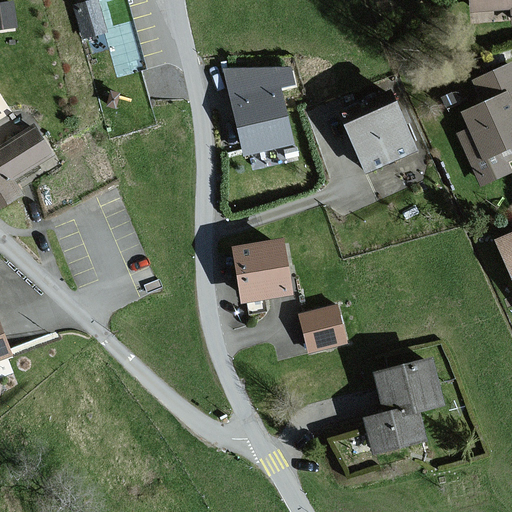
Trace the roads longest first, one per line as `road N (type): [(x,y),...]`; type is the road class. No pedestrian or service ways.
road 1 (unclassified): [(179,0),(200,99),(208,303),(216,346),(256,436)]
road 2 (unclassified): [(0,238),(189,416),(225,437),(256,436)]
